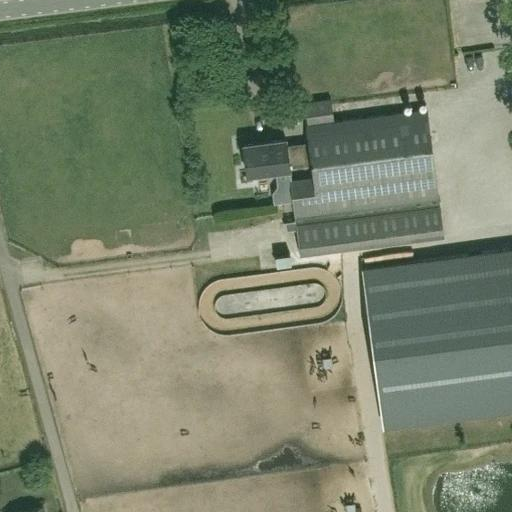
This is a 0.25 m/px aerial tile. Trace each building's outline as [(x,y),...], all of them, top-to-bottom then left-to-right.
[(300,254),(444,235),(427,107),(333,120),(330,98),(305,102),(308,123),(306,124),(308,141),(287,144),(286,137),(243,143),(247,173),(290,167),(290,165),(311,163),(313,176),(290,179),(295,220),(284,221),(285,229),(297,228),(300,254)] [(299,133),(299,115),(279,115),(280,134),(299,133)] [(161,206),(74,211),(75,230),(162,225),(161,206)] [(511,247),(363,267),(381,405),(511,387),(511,247)] [(289,253),(274,255),(276,265),(291,263),(289,253)]
